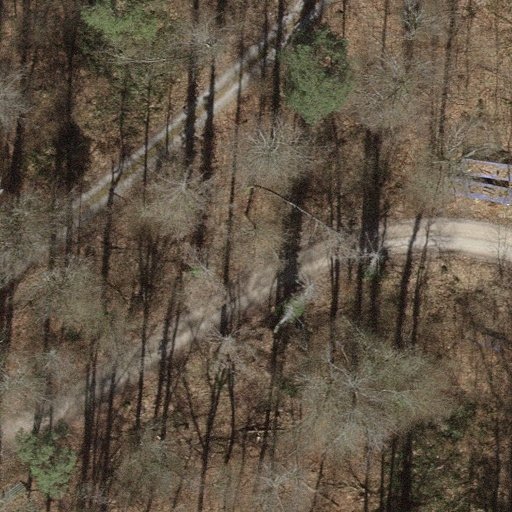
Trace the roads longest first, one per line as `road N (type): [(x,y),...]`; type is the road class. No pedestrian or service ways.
road 1 (track): [(0,441),(344,235),(465,230),(511,249)]
road 2 (track): [(0,272),(314,0)]
